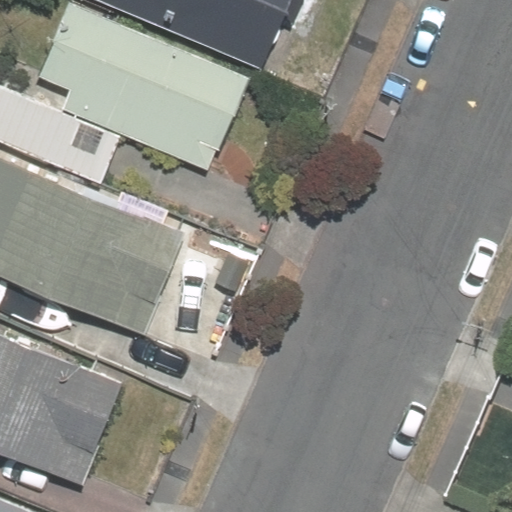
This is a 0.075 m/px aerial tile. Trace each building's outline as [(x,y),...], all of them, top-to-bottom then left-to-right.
[(0,136),(101,178),(120,131),(207,166),(245,72),(67,0),(62,0),(35,67),(0,52),(0,136)] [(111,0),(270,64),(295,0),(111,0)] [(0,270),(140,327),(183,222),(0,148),(0,270)] [(0,442),(79,474),(106,407),(120,375),(0,326),(0,442)] [(53,511),(0,490),(0,511),(53,511)]
